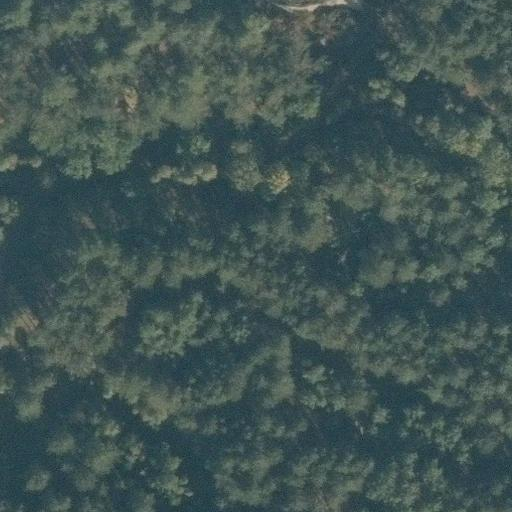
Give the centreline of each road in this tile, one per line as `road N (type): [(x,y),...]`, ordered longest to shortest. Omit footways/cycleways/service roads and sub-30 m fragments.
road 1 (unknown): [(0,299),(31,204),(52,179),(108,159),(295,142),(394,41),(416,0)]
road 2 (track): [(425,0),(468,60),(479,114),(511,140)]
